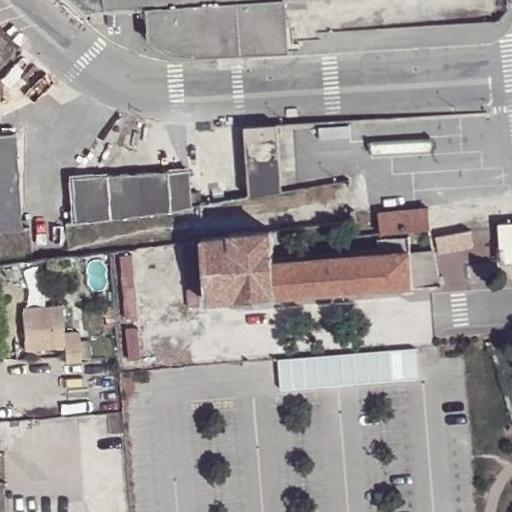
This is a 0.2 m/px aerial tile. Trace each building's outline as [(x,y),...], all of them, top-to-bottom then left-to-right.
[(73,0),(83,8),(84,12),(147,9),(283,0),(73,0)] [(287,9),(286,0),(283,0),(147,9),(149,39),(152,44),(159,47),(176,53),(195,56),(289,50),(288,40),(288,35),(287,9)] [(309,7),(308,0),(286,0),(287,9),(309,7)] [(251,198),(283,193),(283,191),(278,124),(246,126),(251,198)] [(0,232),(22,229),(17,132),(0,133),(0,232)] [(111,219),(172,211),(168,172),(169,170),(108,174),(107,176),(111,219)] [(172,211),(192,207),(190,171),(168,172),(172,211)] [(74,224),(111,219),(107,176),(72,177),(74,224)] [(381,234),(430,229),(432,228),(429,208),(380,212),(381,233),(381,234)] [(503,263),(511,262),(511,222),(499,224),(503,263)] [(415,289),(413,254),(404,254),(382,255),(276,264),(275,257),(274,230),(234,234),(233,237),(205,239),(208,303),(238,300),(238,302),(415,289)] [(472,230),(438,236),(441,254),(475,247),(472,230)] [(117,250),(121,311),(135,310),(132,249),(117,250)] [(382,255),(381,249),(275,257),(276,264),(382,255)] [(413,254),(415,289),(439,287),(437,280),(433,252),(413,254)] [(28,349),(67,346),(68,354),(68,360),(83,359),(83,357),(80,330),(68,331),(65,302),(25,305),(28,349)]
